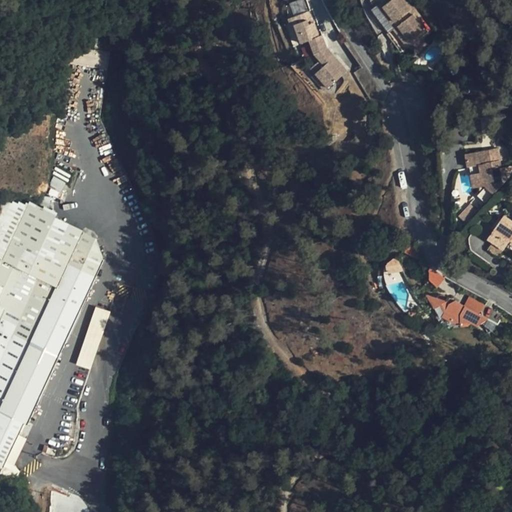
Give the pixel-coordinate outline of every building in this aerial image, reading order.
[(406,4),(407,3),(405,0),(383,0),(371,10),(403,51),(429,31),(419,19),(418,19),(416,17),(419,14),(411,5),(408,7),(406,4)] [(311,68),(315,73),(328,88),(347,71),(327,47),(322,35),(320,36),(310,10),(294,16),(297,23),(294,24),(298,35),(301,43),(309,40),(314,53),(320,60),(311,68)] [(288,18),(290,26),(294,24),(297,23),(294,16),(288,18)] [(324,90),(328,88),(315,73),(312,76),(324,90)] [(477,196),(485,202),(511,174),(511,171),(511,167),(500,168),(496,148),(466,154),(468,167),(470,167),(473,188),(479,194),(477,196)] [(0,296),(25,308),(60,234),(56,232),(53,210),(9,204),(0,272),(0,296)] [(487,238),(495,244),(503,250),(510,240),(511,241),(511,221),(504,216),(487,238)] [(0,425),(5,414),(26,424),(104,258),(90,252),(96,239),(65,224),(60,234),(25,308),(0,361),(0,425)] [(499,256),(503,250),(495,244),(491,250),(499,256)] [(390,274),(402,269),(397,259),(385,264),(390,274)] [(437,287),(445,278),(430,266),(425,277),(437,287)] [(498,325),(503,316),(469,297),(464,306),(455,301),(449,304),(444,295),(428,295),(434,307),(441,304),(445,312),(443,316),(453,322),(461,322),(461,328),(468,328),(470,322),(477,326),(488,319),(498,325)] [(0,361),(25,308),(0,296),(0,361)] [(95,306),(76,364),(91,369),(110,311),(95,306)] [(0,466),(5,469),(26,424),(5,414),(0,425),(0,466)]
